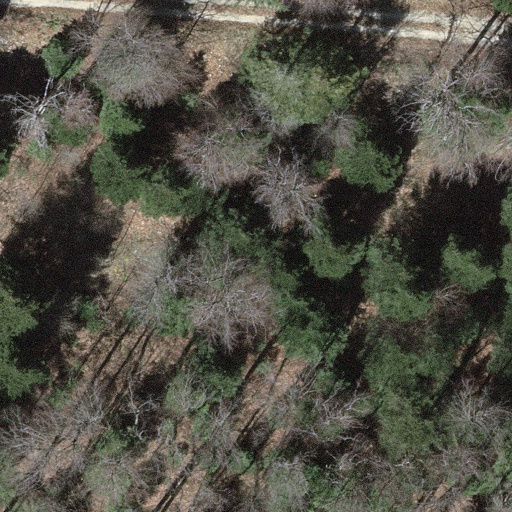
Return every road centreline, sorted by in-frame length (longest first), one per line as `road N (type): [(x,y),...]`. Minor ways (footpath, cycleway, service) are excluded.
road 1 (track): [(0,258),(511,168)]
road 2 (track): [(511,31),(143,0)]
